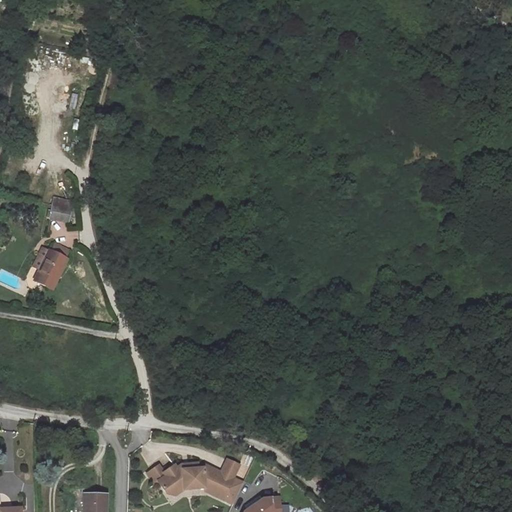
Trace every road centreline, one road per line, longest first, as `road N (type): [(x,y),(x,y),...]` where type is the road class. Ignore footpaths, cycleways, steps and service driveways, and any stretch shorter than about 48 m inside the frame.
road 1 (residential): [(45,151),(85,181),(95,249),(128,336)]
road 2 (track): [(153,422),(255,442),(283,458),(335,511)]
road 3 (residential): [(0,132),(24,0)]
road 4 (residential): [(128,336),(0,312)]
